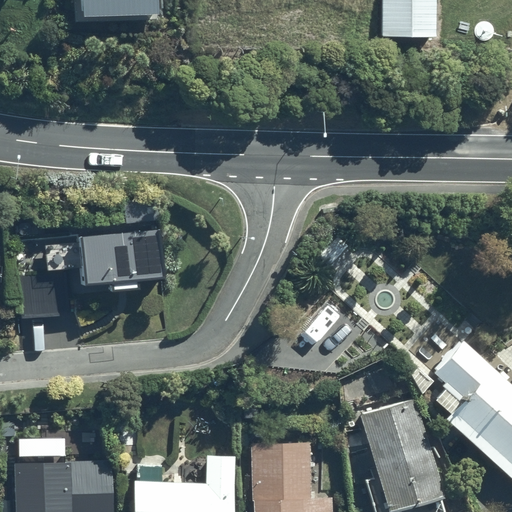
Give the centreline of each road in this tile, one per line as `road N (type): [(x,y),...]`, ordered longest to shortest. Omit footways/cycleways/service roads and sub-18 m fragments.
road 1 (residential): [(275,154),(259,258),(225,319),(197,347),(0,368)]
road 2 (secondary): [(275,154),(0,137)]
road 3 (secondary): [(511,156),(275,154)]
